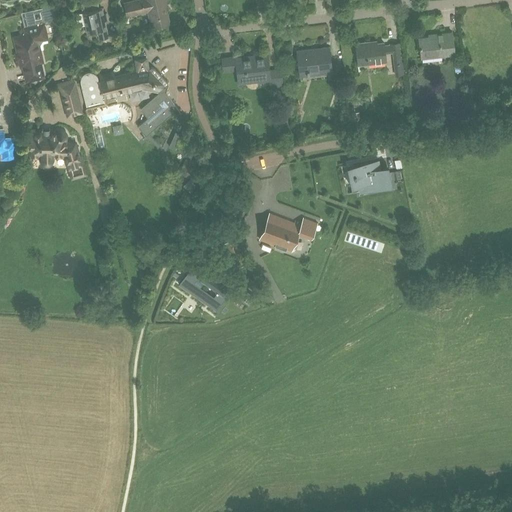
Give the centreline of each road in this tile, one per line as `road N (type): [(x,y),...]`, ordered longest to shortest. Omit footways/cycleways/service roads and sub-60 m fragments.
road 1 (residential): [(226,169),(511,110)]
road 2 (residential): [(199,34),(486,0)]
road 3 (track): [(122,511),(136,444),(138,345),(158,283)]
road 4 (residential): [(158,283),(169,260),(239,205),(226,169)]
road 5 (residential): [(226,169),(197,102),(199,34)]
